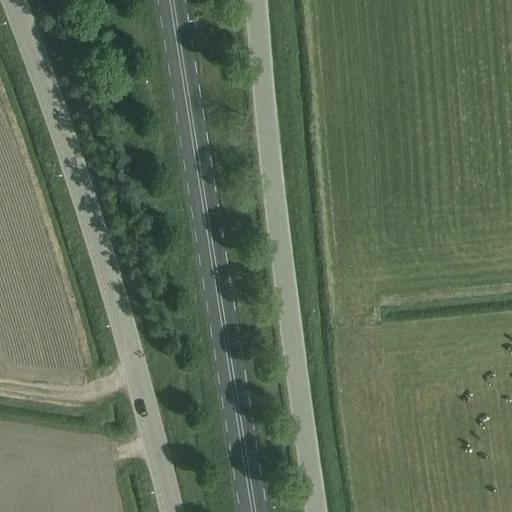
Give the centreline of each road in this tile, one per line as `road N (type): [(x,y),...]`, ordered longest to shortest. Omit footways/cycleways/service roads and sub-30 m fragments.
road 1 (unclassified): [(172,511),(78,177),(14,0)]
road 2 (primary): [(255,511),(172,0)]
road 3 (unclassified): [(316,511),(269,177),(255,0)]
